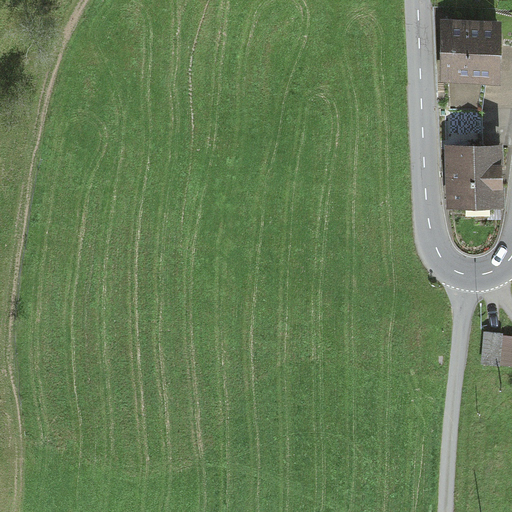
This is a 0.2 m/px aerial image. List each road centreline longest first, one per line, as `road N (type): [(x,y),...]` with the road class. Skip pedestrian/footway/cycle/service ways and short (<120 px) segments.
road 1 (track): [(16,446),(9,350),(15,265),(45,94),(87,0)]
road 2 (unclassified): [(418,0),(428,224),(439,256),(463,273)]
road 3 (unclassified): [(446,511),(463,273)]
